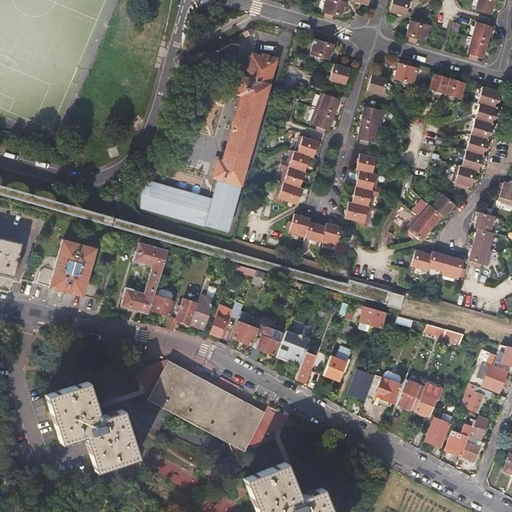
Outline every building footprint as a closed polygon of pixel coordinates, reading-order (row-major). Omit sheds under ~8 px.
[(324,0),(321,12),(325,13),(333,16),(341,18),(343,11),(344,10),(345,7),(345,5),(345,0),(324,0)] [(392,0),(389,12),(396,13),(397,15),(400,16),(402,15),(405,16),(409,0),(392,0)] [(477,0),(475,10),(490,15),(493,8),(494,7),(495,4),(495,3),(495,0),(497,0),(499,0),(498,0),(477,0)] [(405,36),(409,37),(417,40),(425,42),(430,23),(411,18),(409,23),(408,24),(407,28),(407,30),(405,36)] [(467,54),(470,55),(478,57),(483,58),(485,51),(486,50),(487,47),(486,45),(488,39),(490,38),(491,35),(490,34),(492,26),(476,22),(467,54)] [(334,44),(314,38),(309,57),(328,62),(330,57),(332,56),(332,52),(332,51),(334,44)] [(276,59),(262,55),(262,57),(252,55),(245,78),(241,77),(237,93),(241,95),(241,98),(239,97),(239,99),(240,101),(238,106),(237,107),(236,108),(238,108),(223,161),(218,160),(213,176),(219,178),(213,199),(149,181),(142,193),(142,207),(227,232),(276,59)] [(410,66),(402,63),(398,62),(396,69),(394,70),(394,74),(395,76),(393,81),(412,86),(418,68),(410,66)] [(342,65),(338,64),(337,65),(333,64),(329,80),(345,84),(350,68),(343,67),(342,65)] [(437,75),(433,74),(429,90),(461,99),(465,83),(462,82),(461,80),(457,79),(456,80),(443,77),(442,75),(438,74),(437,75)] [(378,77),(372,75),(371,75),(371,76),(367,91),(383,95),(387,79),(384,78),(383,77),(379,76),(378,77)] [(495,117),(494,116),(496,108),(494,108),(495,102),(497,103),(499,100),(496,99),(498,91),(495,90),(486,88),(482,87),(477,103),(479,104),(461,167),(455,165),(451,181),(455,182),(454,186),(460,187),(461,184),(469,186),(471,187),(474,178),(476,179),(476,176),(475,175),(476,171),(478,171),(480,163),(482,163),(483,164),(482,161),(481,160),(484,147),(486,148),(488,148),(487,145),(485,144),(488,134),(489,135),(490,135),(493,133),(491,132),(489,131),(492,119),(495,118),(497,117),(495,117)] [(333,120),(333,119),(333,118),(335,112),(337,112),(338,109),(337,107),(340,99),(337,99),(338,95),(330,92),(329,95),(321,92),(309,124),(317,127),(315,130),(323,133),(325,130),(328,131),(331,124),(332,123),(333,120)] [(357,131),(356,134),(358,136),(357,139),(360,140),(360,143),(361,143),(368,144),(369,141),(377,143),(383,110),(375,108),(376,105),(367,104),(367,107),(363,106),(363,110),(361,111),(361,114),(362,116),(361,118),(359,130),(357,131)] [(319,138),(311,136),(310,139),(299,135),(294,151),(291,150),(286,161),(281,160),(279,168),(284,170),(273,200),(281,203),(282,200),(297,204),(298,202),(300,201),(301,197),(300,195),(302,189),(299,187),(300,184),(302,184),(303,181),(302,178),(306,165),(308,164),(309,162),(308,159),(309,156),(313,158),(315,151),(317,150),(318,147),(317,145),(319,138)] [(357,158),(356,161),(357,163),(356,170),(359,171),(359,173),(357,175),(356,178),(357,180),(354,194),(352,195),(351,198),(352,199),(352,202),(348,202),(346,209),(345,210),(344,213),(345,215),(344,218),(359,221),(358,225),(366,227),(374,195),(379,196),(381,188),(376,187),(379,175),(375,174),(379,158),(368,155),(368,152),(360,150),(359,157),(357,158)] [(511,181),(511,183),(504,181),(503,183),(500,182),(498,187),(501,188),(498,200),(511,204),(511,181)] [(451,196),(444,191),(442,194),(439,192),(419,217),(416,215),(405,228),(408,230),(406,233),(412,238),(414,235),(421,241),(423,238),(425,238),(427,235),(427,233),(436,222),(438,222),(440,220),(440,217),(442,215),(444,217),(449,212),(451,211),(453,209),(453,207),(455,204),(449,199),(451,196)] [(476,220),(474,227),(475,228),(477,228),(476,231),(475,232),(474,235),(475,237),(471,251),(469,252),(468,255),(469,257),(468,260),(471,261),(471,264),(478,267),(479,264),(488,266),(492,250),(489,248),(493,233),(490,232),(495,216),(482,212),(478,211),(478,215),(476,216),(475,219),(476,220)] [(341,244),(343,236),(340,235),(342,227),(339,226),(337,225),(335,224),(333,225),(327,223),(326,223),(325,226),(318,224),(317,223),(315,222),(314,222),(312,223),(309,222),(310,218),(304,217),(302,215),(299,214),(297,215),(294,213),(292,221),(288,221),(286,228),(289,229),(288,233),(309,239),(322,242),(336,247),(337,243),(341,244)] [(0,273),(6,275),(6,274),(13,275),(12,276),(14,276),(22,244),(0,238),(0,273)] [(95,249),(62,240),(54,271),(46,268),(40,271),(37,283),(51,287),(81,295),(84,296),(96,299),(100,283),(87,280),(95,249)] [(154,295),(168,251),(139,243),(135,260),(151,265),(153,268),(144,294),(126,289),(121,306),(148,314),(152,300),(154,295)] [(189,260),(191,252),(170,246),(168,251),(173,253),(172,255),(189,260)] [(459,276),(461,276),(463,277),(465,269),(464,269),(462,268),(464,260),(461,259),(460,258),(456,257),(455,257),(454,257),(441,254),(440,252),(437,251),(435,252),(432,251),(431,254),(424,253),(423,251),(419,250),(418,251),(415,250),(410,266),(427,270),(428,267),(439,271),(443,272),(442,275),(458,279),(459,276)] [(232,271),(254,277),(256,270),(235,264),(232,271)] [(256,270),(254,277),(251,284),(259,287),(265,273),(256,270)] [(208,284),(204,283),(197,304),(190,325),(204,330),(209,316),(207,315),(211,305),(203,302),(207,292),(206,292),(208,284)] [(327,297),(327,296),(329,291),(320,288),(319,294),(327,297)] [(391,290),(387,304),(404,308),(407,294),(391,290)] [(203,302),(211,305),(215,295),(207,292),(203,302)] [(154,295),(152,300),(155,301),(152,309),(168,315),(172,301),(154,295)] [(190,325),(197,304),(183,299),(177,319),(176,320),(190,325)] [(231,316),(238,318),(239,316),(241,311),(243,304),(236,302),(233,310),(219,305),(215,316),(217,317),(211,332),(220,336),(224,326),(227,327),(231,316)] [(381,327),(385,312),(365,306),(360,321),(381,327)] [(412,327),(413,320),(398,316),(396,322),(412,327)] [(171,317),(167,328),(173,330),(176,320),(177,319),(171,317)] [(351,319),(346,317),(340,333),(350,337),(353,327),(348,325),(351,319)] [(424,330),(427,324),(413,320),(412,327),(424,330)] [(257,329),(238,322),(232,338),(251,345),(257,329)] [(444,336),(446,329),(427,324),(424,330),(424,331),(443,337),(444,336)] [(257,338),(249,358),(256,361),(260,350),(273,355),(278,342),(279,341),(282,332),(265,326),(262,335),(260,340),(257,338)] [(463,334),(446,329),(444,336),(452,338),(452,340),(460,343),(463,334)] [(286,331),(277,354),(283,356),(283,358),(286,360),(287,358),(301,364),(305,352),(310,340),(301,337),(302,335),(299,334),(298,335),(286,331)] [(511,347),(501,345),(496,361),(511,365),(511,347)] [(495,355),(482,350),(478,360),(491,365),(495,355)] [(301,364),(295,378),(304,382),(314,355),(305,352),(301,364)] [(330,356),(323,374),(339,380),(346,362),(330,356)] [(169,368),(173,361),(168,360),(137,369),(151,411),(164,407),(229,442),(234,454),(275,438),(264,410),(183,368),(180,373),(169,368)] [(499,392),(507,371),(491,365),(478,360),(469,383),(481,388),(482,386),(499,392)] [(400,383),(375,375),(366,397),(373,399),(375,395),(393,402),(400,383)] [(412,407),(415,409),(424,386),(421,385),(421,384),(406,378),(397,403),(402,405),(401,407),(405,409),(405,406),(411,408),(412,407)] [(137,457),(122,409),(99,416),(88,381),(45,394),(60,442),(83,435),(94,470),(137,457)] [(415,409),(415,410),(428,416),(439,387),(426,382),(424,386),(415,409)] [(469,384),(468,386),(464,398),(470,401),(473,391),(472,390),(473,385),(469,384)] [(467,409),(476,412),(483,395),(473,391),(470,401),(467,409)] [(443,412),(440,420),(449,423),(452,416),(443,412)] [(464,423),(460,433),(468,436),(471,437),(472,435),(480,438),(487,420),(478,416),(477,420),(474,419),(471,426),(464,423)] [(449,423),(440,420),(433,417),(425,440),(440,446),(449,423)] [(386,431),(392,434),(397,421),(390,419),(386,431)] [(447,450),(460,456),(460,455),(468,436),(460,433),(451,429),(444,446),(448,448),(447,450)] [(468,436),(460,455),(474,461),(482,441),(480,440),(471,437),(468,436)] [(331,511),(322,487),(298,495),(285,461),(243,477),(256,511),(331,511)] [(383,473),(376,487),(382,489),(389,476),(383,473)]
